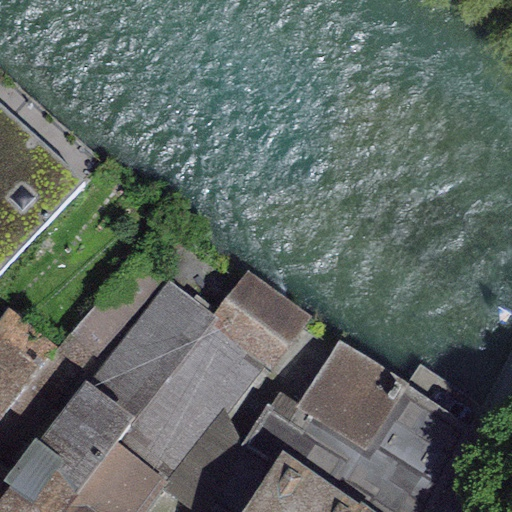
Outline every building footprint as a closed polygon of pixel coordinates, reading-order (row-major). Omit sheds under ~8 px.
[(0,135),(13,122),(0,109),(0,135)] [(13,122),(0,135),(0,277),(85,187),(13,122)] [(51,360),(0,423),(0,455),(8,461),(92,351),(95,355),(159,282),(136,262),(51,360)] [(219,315),(210,326),(272,370),(304,325),(245,282),(219,315)] [(190,306),(170,290),(41,458),(34,452),(13,479),(14,481),(22,487),(3,511),(70,511),(173,374),(210,326),(219,315),(197,298),(190,306)] [(0,423),(51,360),(19,331),(0,355),(0,423)] [(428,511),(469,433),(349,355),(301,433),(269,413),(243,452),(207,511),(428,511)] [(70,511),(125,511),(150,479),(164,490),(224,412),(173,374),(70,511)] [(0,489),(0,511),(3,511),(22,487),(14,481),(9,487),(0,489)]
